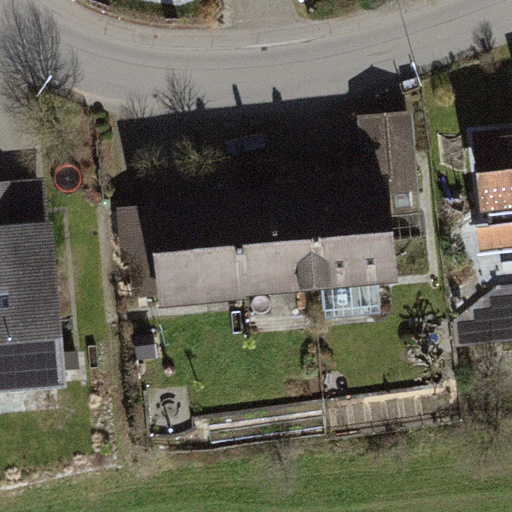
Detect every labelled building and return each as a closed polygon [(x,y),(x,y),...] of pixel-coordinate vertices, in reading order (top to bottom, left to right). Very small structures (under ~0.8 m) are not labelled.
[(366,188),(322,190),(330,301),(398,297),(393,222),(423,220),(417,120),(362,123),(366,188)] [(511,137),(474,141),(483,252),(511,250),(511,137)] [(0,190),(0,401),(63,397),(46,186),(0,190)] [(330,301),(322,190),(153,202),(160,313),(330,301)] [(511,292),(499,294),(458,330),(459,351),(511,346),(511,292)]
